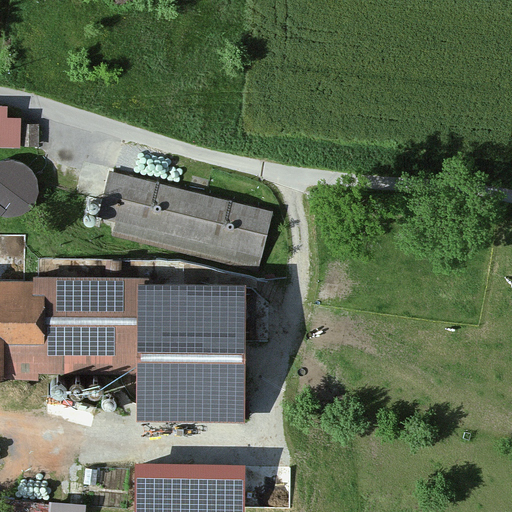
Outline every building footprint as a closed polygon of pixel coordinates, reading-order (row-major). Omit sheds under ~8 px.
[(35,151),(0,152),(0,205),(36,204),(35,151)] [(113,239),(258,277),(274,216),(110,173),(97,222),(116,227),(113,239)] [(248,424),(249,286),(0,283),(0,381),(7,381),(8,349),(34,350),(34,376),(138,377),(138,423),(248,424)] [(135,436),(136,494),(249,493),(249,435),(135,436)] [(48,511),(85,511),(87,485),(50,484),(48,511)]
